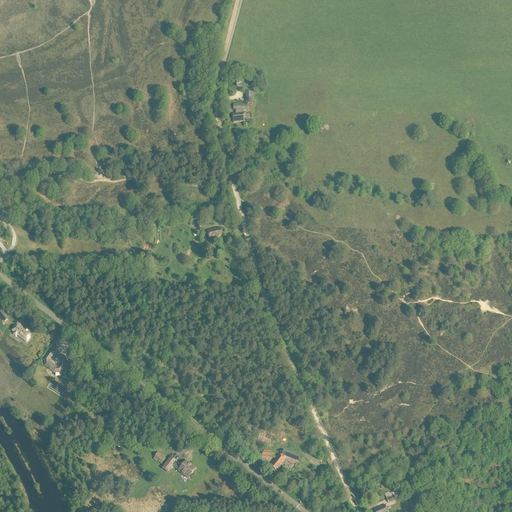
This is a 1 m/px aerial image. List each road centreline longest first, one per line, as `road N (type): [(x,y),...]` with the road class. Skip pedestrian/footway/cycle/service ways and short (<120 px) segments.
road 1 (tertiary): [(304,511),(0,274)]
road 2 (track): [(356,511),(266,307),(235,199)]
road 3 (track): [(231,185),(215,94),(237,0)]
